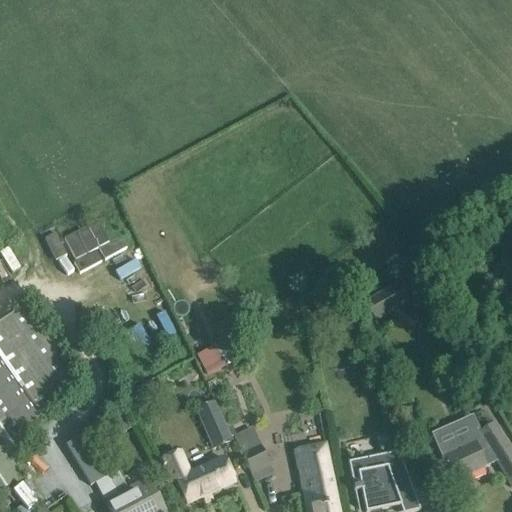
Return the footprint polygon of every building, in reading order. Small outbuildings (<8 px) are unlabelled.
[(110,235),(89,247),(109,284),(131,272),(110,235)] [(363,303),(374,324),(410,304),(399,284),(363,303)] [(13,314),(0,323),(0,404),(20,434),(71,399),(13,314)] [(244,358),(233,338),(197,357),(215,392),(227,385),(222,375),(233,370),(233,369),(231,365),(242,359),(244,358)] [(511,395),(511,393),(499,401),(506,412),(511,408),(511,395)] [(213,403),(195,411),(213,449),(230,442),(213,403)] [(0,411),(0,494),(22,479),(11,463),(27,452),(0,411)] [(446,466),(444,467),(445,470),(447,469),(453,483),(485,469),(483,465),(494,460),(511,488),(511,487),(511,456),(493,427),(478,436),(482,442),(475,445),(474,444),(460,450),(457,442),(444,447),(448,456),(442,458),(446,466)] [(234,438),(254,482),(272,474),(252,430),(234,438)] [(105,503),(109,511),(163,511),(147,480),(119,495),(109,476),(113,474),(91,433),(68,445),(90,486),(95,484),(105,503)] [(304,500),(308,499),(310,511),(338,511),(324,446),(293,452),(297,471),(301,470),(304,481),(300,482),(304,500)] [(165,459),(160,462),(171,486),(177,483),(186,505),(234,484),(224,460),(188,475),(182,462),(178,453),(165,459)] [(400,511),(417,511),(398,453),(348,464),(354,493),(361,492),(365,511),(375,511),(400,507),(400,511)]
